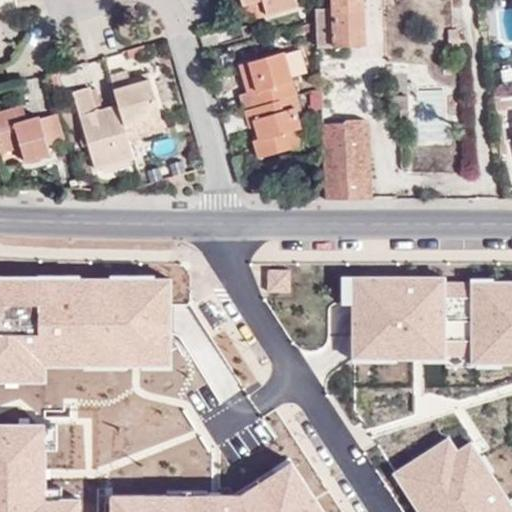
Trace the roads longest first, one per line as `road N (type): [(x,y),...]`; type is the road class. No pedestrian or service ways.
road 1 (residential): [(220,226),(220,252),(390,511)]
road 2 (tertiary): [(220,226),(511,229)]
road 3 (residential): [(220,226),(219,182),(167,0)]
road 4 (unknown): [(467,0),(499,229)]
road 5 (tertiary): [(0,222),(220,226)]
